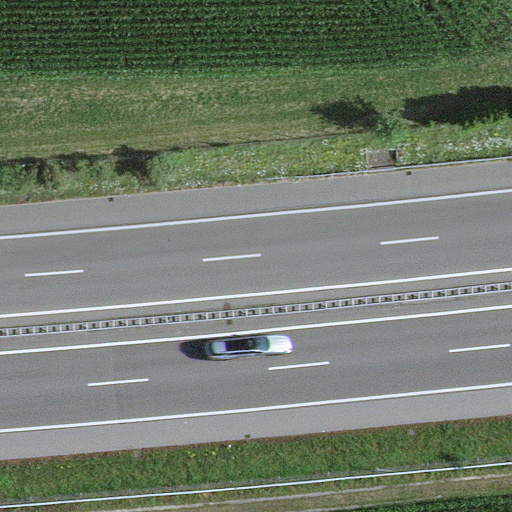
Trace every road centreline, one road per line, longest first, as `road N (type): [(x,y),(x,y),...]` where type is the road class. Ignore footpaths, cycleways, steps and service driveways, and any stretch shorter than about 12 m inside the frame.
road 1 (motorway): [(511,230),(0,286)]
road 2 (motorway): [(0,402),(511,346)]
road 3 (track): [(244,511),(511,490)]
